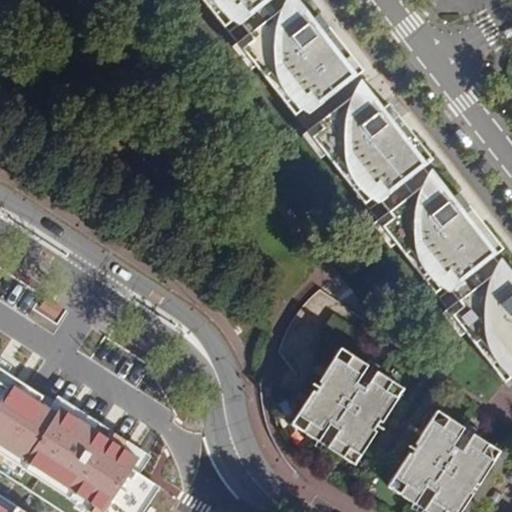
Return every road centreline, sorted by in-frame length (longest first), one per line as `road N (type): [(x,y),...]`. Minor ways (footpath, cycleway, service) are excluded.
road 1 (tertiary): [(228,444),(225,391),(203,347),(0,215)]
road 2 (residential): [(435,62),(511,160)]
